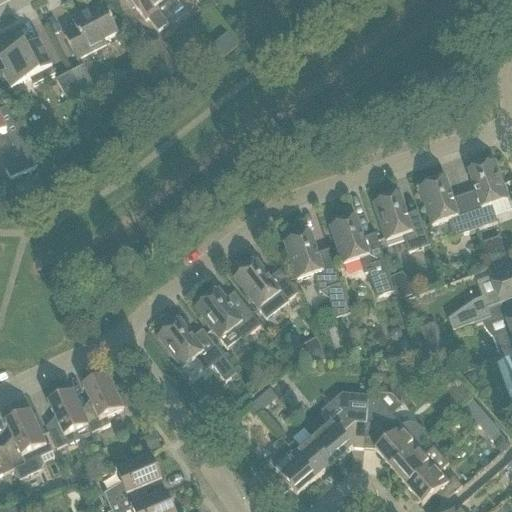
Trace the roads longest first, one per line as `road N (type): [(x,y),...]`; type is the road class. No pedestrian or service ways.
road 1 (residential): [(120,332),(275,206),(511,118)]
road 2 (residential): [(120,332),(235,511)]
road 3 (residential): [(0,392),(120,332)]
